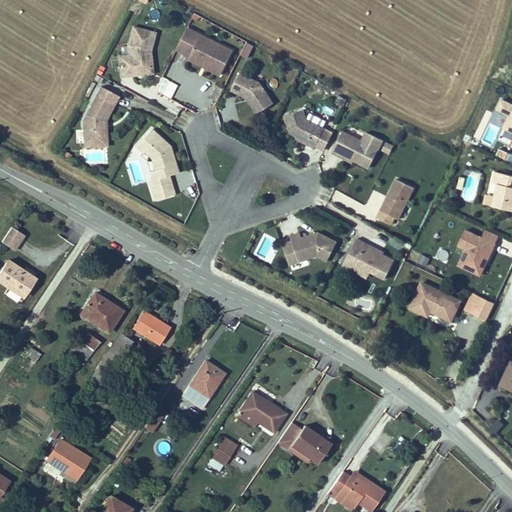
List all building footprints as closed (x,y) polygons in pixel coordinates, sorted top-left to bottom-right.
[(153,74),(151,52),(155,34),(133,28),(128,47),(129,56),(118,57),(121,78),(132,77),(153,74)] [(233,50),(187,28),(177,50),(189,56),(188,59),(206,68),(221,75),(233,50)] [(254,46),(247,43),(241,55),(248,58),(254,46)] [(273,105),(259,85),(240,75),(231,92),(246,100),(257,116),(273,105)] [(176,85),(163,79),(158,92),(170,98),(176,85)] [(119,97),(101,88),(83,122),(84,143),(84,148),(107,148),(106,121),(119,97)] [(344,107),(346,98),(337,95),(334,104),(344,107)] [(321,114),(331,117),(334,109),(323,106),(321,114)] [(297,141),(308,146),(315,150),(316,148),(324,152),(332,135),(324,131),(325,130),(307,122),(303,111),(285,118),(291,135),(297,141)] [(150,172),(153,180),(149,181),(155,200),(175,194),(169,175),(175,173),(179,172),(174,159),(170,146),(151,129),(135,147),(143,153),(144,151),(152,158),(156,170),(150,172)] [(346,133),(345,135),(341,133),(330,154),(339,159),(351,164),(352,162),(368,169),(381,141),(365,133),(360,142),(360,140),(346,133)] [(393,147),(386,143),(382,151),(390,155),(393,147)] [(495,184),(490,206),(511,211),(511,208),(511,176),(493,172),(490,183),(495,184)] [(460,177),(456,190),(462,192),(466,179),(460,177)] [(385,202),(376,219),(390,226),(393,219),(397,220),(413,189),(396,180),(387,198),(385,202)] [(12,228),(1,243),(14,252),(24,237),(12,228)] [(458,266),(481,277),(496,245),(495,244),(499,236),(486,230),(482,238),(466,231),(457,252),(463,255),(458,266)] [(326,262),(336,243),(317,233),(300,239),(299,234),(288,237),(290,240),(281,243),(291,272),(307,266),(305,260),(315,257),(326,262)] [(345,267),(353,272),(369,279),(373,273),(387,280),(396,261),(383,255),(385,253),(366,244),(358,240),(345,267)] [(416,261),(426,266),(430,258),(420,253),(416,261)] [(8,261),(0,273),(0,283),(22,298),(35,279),(8,261)] [(451,322),(460,301),(419,282),(408,307),(427,316),(429,311),(451,322)] [(108,330),(121,311),(94,293),(81,313),(108,330)] [(473,315),(487,321),(496,304),(473,294),(465,311),(473,315)] [(160,343),(169,330),(147,313),(136,328),(160,343)] [(101,340),(88,331),(81,340),(78,338),(68,354),(84,365),(101,340)] [(122,359),(132,343),(121,335),(93,376),(100,381),(117,357),(122,359)] [(37,360),(43,353),(29,343),(24,351),(37,360)] [(203,410),(227,375),(207,361),(183,397),(203,410)] [(511,370),(503,389),(511,393),(511,370)] [(253,429),(258,422),(275,433),(287,417),(253,391),(242,410),(237,417),(253,429)] [(155,411),(148,421),(141,432),(147,436),(154,426),(161,415),(155,411)] [(505,425),(499,420),(492,427),(498,433),(505,425)] [(303,431),(291,424),(278,444),(289,452),(307,464),(309,461),(317,467),(331,445),(306,427),(303,431)] [(226,464),(239,443),(227,434),(213,455),(207,465),(220,473),(226,464)] [(63,439),(53,455),(49,460),(67,471),(78,478),(91,458),(63,439)] [(354,472),(351,477),(344,473),(332,490),(328,496),(336,501),(352,511),(359,503),(372,511),(374,511),(386,494),(372,484),(354,472)] [(130,511),(132,510),(111,496),(100,511),(130,511)]
